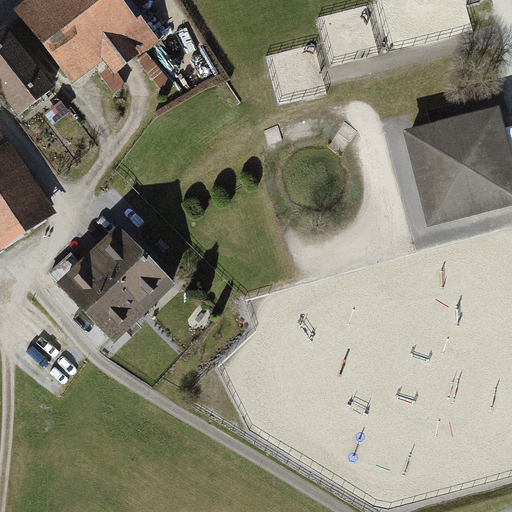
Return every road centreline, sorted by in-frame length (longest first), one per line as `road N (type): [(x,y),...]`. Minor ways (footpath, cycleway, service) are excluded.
road 1 (track): [(344,511),(93,356),(27,271)]
road 2 (track): [(27,271),(13,311),(0,511)]
road 3 (track): [(511,214),(299,268)]
road 4 (track): [(392,244),(358,119)]
